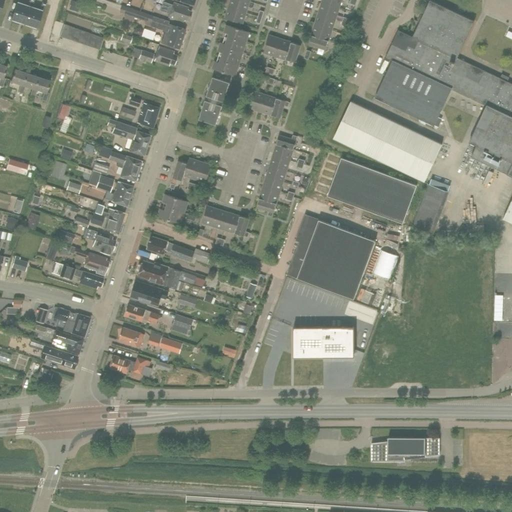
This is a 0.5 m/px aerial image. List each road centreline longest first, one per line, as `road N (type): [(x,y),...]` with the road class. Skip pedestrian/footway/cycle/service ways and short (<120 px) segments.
road 1 (unclassified): [(79,394),(477,392),(511,383)]
road 2 (primary): [(176,413),(460,410)]
road 3 (residential): [(104,313),(163,135)]
road 4 (residential): [(177,93),(0,32)]
